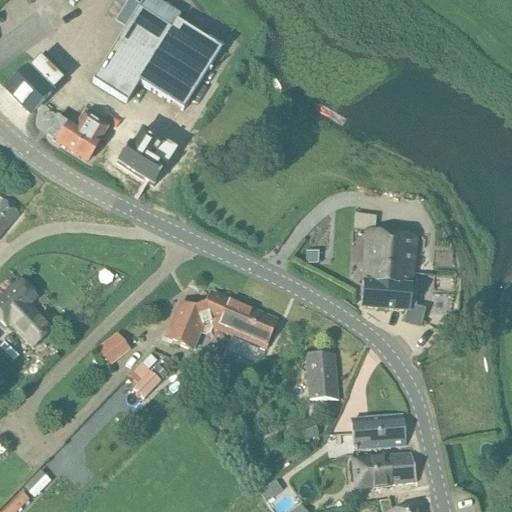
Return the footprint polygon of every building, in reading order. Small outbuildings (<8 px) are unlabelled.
[(156,0),(144,0),(137,10),(92,83),(126,104),(139,83),(183,111),(221,50),(176,22),(180,15),(156,0)] [(36,62),(27,71),(27,70),(5,91),(29,115),(51,94),(50,93),(59,85),(36,62)] [(69,123),(56,143),(87,163),(99,143),(99,142),(107,130),(84,115),(76,128),(69,123)] [(147,192),(169,157),(139,139),(130,155),(125,152),(113,171),(147,192)] [(0,234),(18,215),(3,201),(0,204),(0,234)] [(363,284),(387,286),(388,266),(413,268),(416,238),(368,234),(363,284)] [(306,252),(306,254),(305,264),(318,265),(318,253),(306,252)] [(363,284),(361,308),(409,312),(410,297),(421,298),(422,287),(411,286),(413,268),(388,266),(387,286),(363,284)] [(5,295),(0,300),(0,320),(6,327),(10,324),(27,343),(43,329),(24,309),(36,299),(20,282),(5,295)] [(192,352),(199,335),(211,329),(227,335),(240,305),(211,293),(205,307),(197,311),(180,303),(164,340),(192,352)] [(246,343),(264,351),(277,321),(240,305),(227,335),(246,343)] [(131,352),(117,334),(97,350),(110,367),(131,352)] [(334,356),(305,355),(309,401),(338,401),(334,356)] [(143,401),(161,383),(141,365),(126,381),(134,389),(132,391),(143,401)] [(402,417),(351,422),(354,451),(405,447),(402,417)] [(296,445),(318,436),(313,422),(291,431),(296,445)] [(229,447),(233,446),(236,442),(234,437),(229,435),(225,437),(224,441),(225,445),(229,447)] [(349,466),(354,494),(416,483),(411,455),(349,466)] [(49,482),(39,472),(23,489),(33,499),(49,482)] [(275,482),(258,494),(265,504),(282,492),(275,482)] [(3,511),(16,511),(28,500),(21,494),(3,511)]
